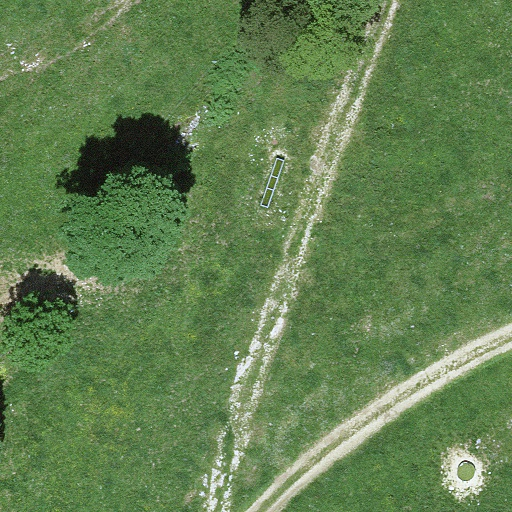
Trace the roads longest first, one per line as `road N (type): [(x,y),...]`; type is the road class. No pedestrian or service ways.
road 1 (track): [(216,511),(342,0)]
road 2 (track): [(511,332),(464,352),(272,511)]
